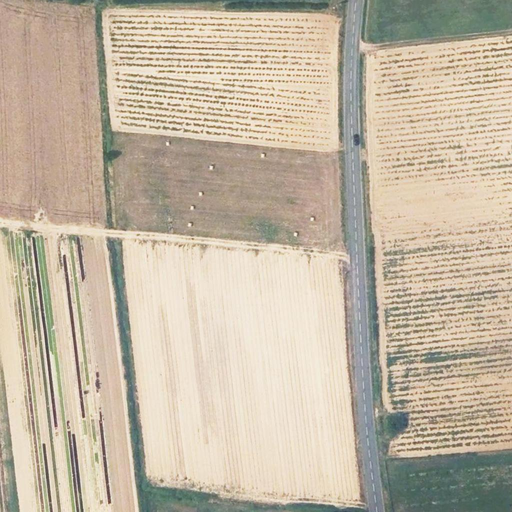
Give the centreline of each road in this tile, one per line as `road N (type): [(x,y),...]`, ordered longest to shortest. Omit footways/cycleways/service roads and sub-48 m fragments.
road 1 (tertiary): [(377,511),(356,256),(355,0)]
road 2 (track): [(356,256),(0,223)]
